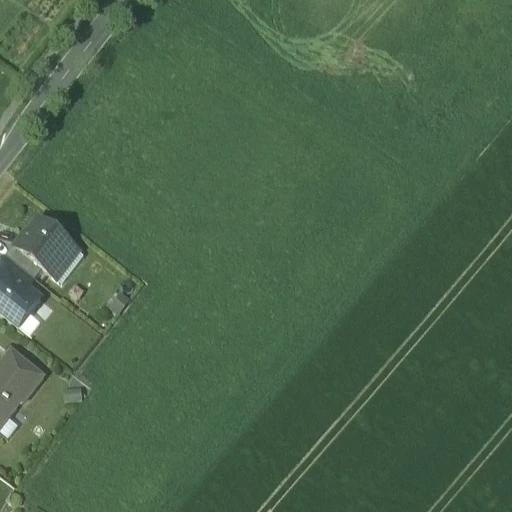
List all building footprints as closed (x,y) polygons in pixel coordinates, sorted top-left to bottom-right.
[(76,252),(37,222),(16,249),(15,250),(40,270),(55,280),(76,252)] [(40,270),(15,250),(16,249),(13,246),(4,257),(33,279),(40,270)] [(33,279),(4,257),(0,262),(0,271),(4,274),(5,273),(25,289),(33,279)] [(25,289),(5,273),(4,274),(0,278),(0,314),(17,327),(39,299),(25,289)] [(42,377),(10,353),(0,366),(0,428),(20,403),(21,404),(42,377)] [(80,391),(63,392),(63,404),(80,403),(80,391)] [(5,503),(12,507),(17,498),(11,494),(5,503)]
